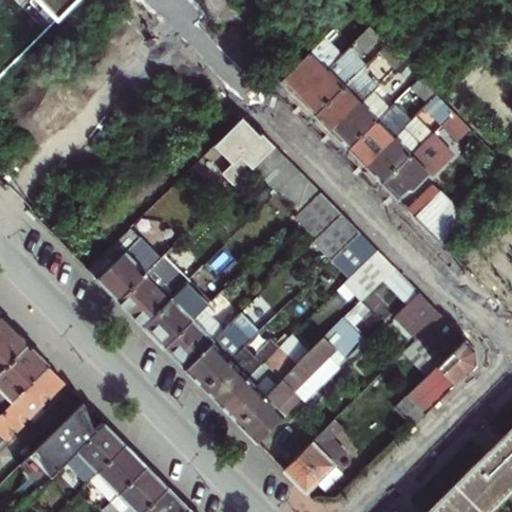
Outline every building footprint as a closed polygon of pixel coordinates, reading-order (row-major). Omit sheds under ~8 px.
[(73,0),(41,0),(57,16),(73,0)] [(308,83),(299,92),(310,103),(318,112),(365,65),(369,61),(361,52),(381,32),(373,25),(344,53),(331,65),(333,67),(317,84),(308,83)] [(327,35),(284,78),(291,85),(299,92),(308,83),(317,84),(333,67),(331,65),(344,53),(327,35)] [(390,41),(381,50),(398,66),(400,65),(406,58),(390,41)] [(417,68),(406,58),(400,65),(410,75),(417,68)] [(381,82),(365,65),(318,112),(326,120),(333,127),(343,117),(350,117),(366,102),(364,100),(375,88),(381,82)] [(423,75),(415,83),(432,100),(440,92),(423,75)] [(392,106),(375,88),(364,100),(366,102),(350,117),(343,117),(333,127),(343,138),(352,146),(392,106)] [(451,102),(440,92),(432,100),(428,104),(445,122),(458,109),(451,102)] [(400,99),(392,106),(352,146),(360,154),(366,160),(375,150),(383,152),(399,137),(397,134),(416,115),(400,99)] [(475,126),(458,109),(445,122),(462,139),(475,126)] [(375,150),(366,160),(375,169),(385,180),(435,132),(418,113),(416,115),(397,134),(399,137),(383,152),(375,150)] [(258,164),(279,143),(267,130),(265,132),(262,130),(247,114),(219,141),(237,160),(227,170),(240,183),(258,164)] [(435,132),(385,180),(392,187),(400,195),(409,186),(418,186),(434,170),(433,168),(452,149),(435,132)] [(284,187),(304,168),(279,143),(258,164),(282,189),(284,187)] [(307,209),(326,190),(304,168),(284,187),(307,209)] [(446,189),(419,214),(436,232),(462,205),(446,189)] [(322,235),(347,211),(326,190),(307,209),(302,215),(322,235)] [(479,222),(462,205),(436,232),(452,248),(479,222)] [(318,239),(337,258),(365,230),(347,211),(322,235),(318,239)] [(135,224),(91,268),(107,284),(123,300),(167,255),(135,224)] [(365,230),(337,258),(356,276),(384,249),(365,230)] [(350,281),(367,298),(389,278),(401,266),(384,249),(356,276),(350,281)] [(167,255),(123,300),(135,312),(148,326),(195,277),(170,253),(167,255)] [(420,334),(444,310),(401,266),(389,278),(410,299),(398,311),(420,334)] [(218,300),(195,277),(148,326),(159,337),(171,349),(211,307),(215,303),(218,300)] [(218,300),(215,303),(221,310),(236,295),(229,288),(218,300)] [(211,307),(171,349),(181,359),(189,367),(231,326),(211,307)] [(430,373),(469,334),(444,310),(420,334),(406,348),(430,373)] [(0,374),(33,343),(17,327),(2,311),(0,312),(0,374)] [(231,326),(189,367),(197,375),(207,386),(249,345),(264,329),(246,311),(231,326)] [(315,349),(242,420),(252,430),(259,438),(302,395),(308,402),(369,341),(347,318),(315,349)] [(285,344),(225,402),(234,411),(242,420),(315,349),(298,331),(285,344)] [(430,373),(398,404),(416,423),(478,362),(478,344),(474,340),(469,334),(430,373)] [(249,345),(207,386),(215,394),(225,402),(285,344),(277,336),(263,350),(263,358),(249,345)] [(0,394),(10,406),(54,364),(42,352),(33,343),(0,374),(0,394)] [(10,406),(0,415),(0,446),(68,379),(61,372),(54,364),(10,406)] [(72,457),(109,421),(107,418),(100,420),(94,410),(88,400),(24,461),(45,484),(72,457)] [(338,416),(288,467),(300,479),(310,490),(320,480),(330,489),(348,471),(339,462),(352,449),(339,436),(348,426),(338,416)] [(93,478),(130,442),(119,432),(109,421),(72,457),(93,478)] [(428,511),(487,511),(511,488),(511,428),(495,445),(428,511)] [(114,500),(152,464),(141,453),(130,442),(93,478),(114,500)] [(109,511),(143,511),(172,485),(161,474),(152,464),(114,500),(106,508),(109,511)] [(189,511),(194,507),(183,496),(172,485),(143,511),(189,511)]
